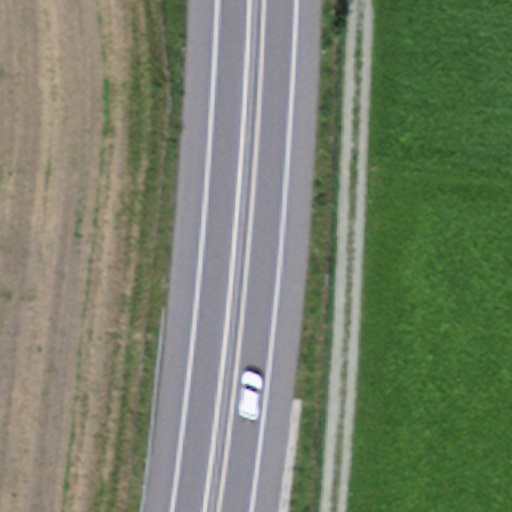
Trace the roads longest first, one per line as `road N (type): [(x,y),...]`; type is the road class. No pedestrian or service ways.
road 1 (trunk): [(231,0),(214,274),(186,511)]
road 2 (trunk): [(234,511),(261,276),(279,0)]
road 3 (track): [(343,511),(354,444),(364,0)]
